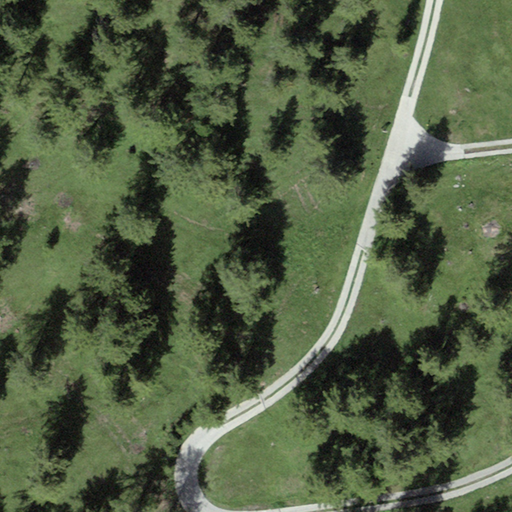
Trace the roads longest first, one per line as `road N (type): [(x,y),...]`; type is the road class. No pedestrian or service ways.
road 1 (track): [(396,147),(355,286),(320,354),(193,452),(192,497)]
road 2 (track): [(308,511),(439,493),(511,464)]
road 3 (track): [(436,0),(396,147)]
